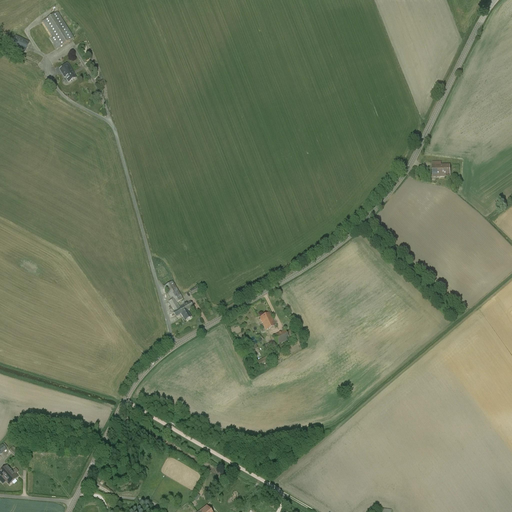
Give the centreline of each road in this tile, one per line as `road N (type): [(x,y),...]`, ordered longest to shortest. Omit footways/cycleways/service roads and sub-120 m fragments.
road 1 (tertiary): [(174,345),(299,271),(363,221),(412,161),(493,0)]
road 2 (unclassified): [(174,345),(115,131),(53,82)]
road 3 (tertiary): [(68,511),(124,400),(174,345)]
